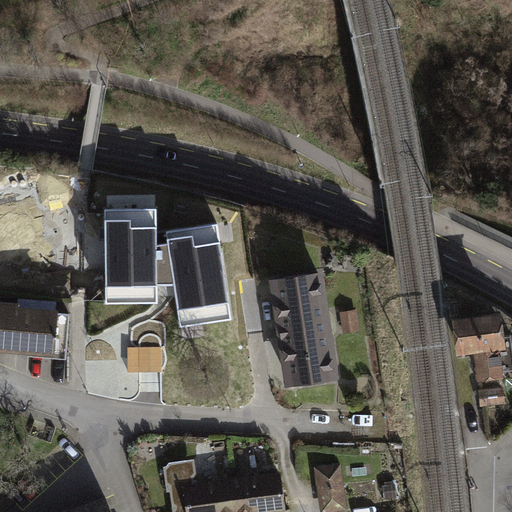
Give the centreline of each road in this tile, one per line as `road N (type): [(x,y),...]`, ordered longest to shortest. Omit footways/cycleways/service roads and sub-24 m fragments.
road 1 (secondary): [(0,132),(260,183),(432,248),(511,290)]
road 2 (unknown): [(81,306),(215,288),(243,298),(268,425)]
road 3 (residential): [(85,412),(376,432)]
